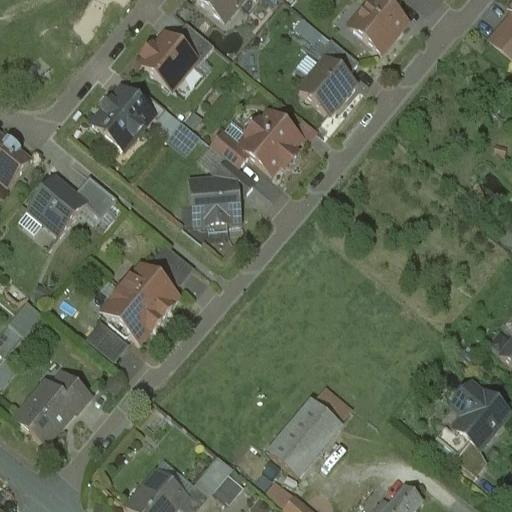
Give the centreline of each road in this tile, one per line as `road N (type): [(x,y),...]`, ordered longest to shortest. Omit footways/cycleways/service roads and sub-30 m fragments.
road 1 (residential): [(52,504),(473,0)]
road 2 (residential): [(0,112),(17,127),(38,129),(61,114),(149,0)]
